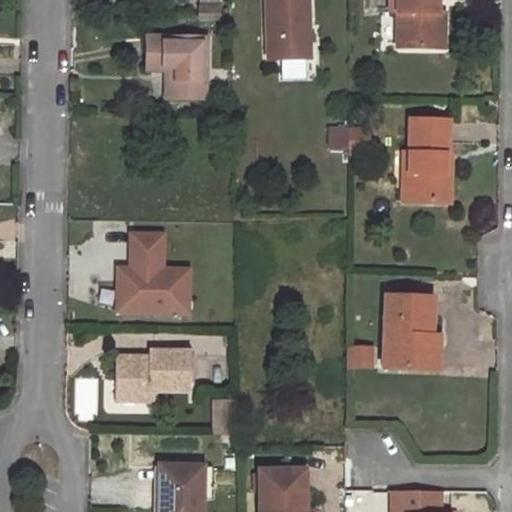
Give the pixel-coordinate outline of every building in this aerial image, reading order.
[(309,0),(265,0),(267,61),(311,59),(309,0)] [(392,0),(392,12),(399,12),(399,48),(437,48),(437,13),(432,12),(432,0),(392,0)] [(446,48),(447,13),(440,13),(437,13),(437,48),(446,48)] [(206,39),(148,38),(147,70),(166,71),(166,100),(205,101),(206,39)] [(449,118),(411,117),(410,151),(410,172),(414,172),(414,200),(452,200),(452,172),(446,172),(446,152),(448,152),(449,118)] [(371,151),(372,131),(352,131),(351,151),(371,151)] [(410,151),(405,151),(404,200),(414,200),(414,172),(410,172),(410,151)] [(189,315),(190,271),(163,271),(164,236),(132,236),(131,270),(126,270),(125,314),(189,315)] [(125,314),(126,270),(119,270),(118,313),(125,314)] [(434,298),(387,297),(385,369),(428,370),(429,339),(433,339),(434,317),(434,298)] [(428,370),(441,371),(442,317),(434,317),(433,339),(429,339),(428,370)] [(349,371),(364,371),(364,351),(349,350),(349,371)] [(364,351),(364,371),(380,371),(381,351),(364,351)] [(189,393),(189,354),(151,354),(151,359),(150,363),(138,364),(138,359),(117,359),(116,394),(130,394),(130,401),(150,401),(151,392),(189,393)] [(213,432),(233,430),(231,401),(211,403),(213,432)] [(201,511),(203,469),(159,468),(158,511),(201,511)] [(261,472),(260,511),(306,511),(308,473),(261,472)] [(441,511),(441,495),(419,495),(418,511),(441,511)]
